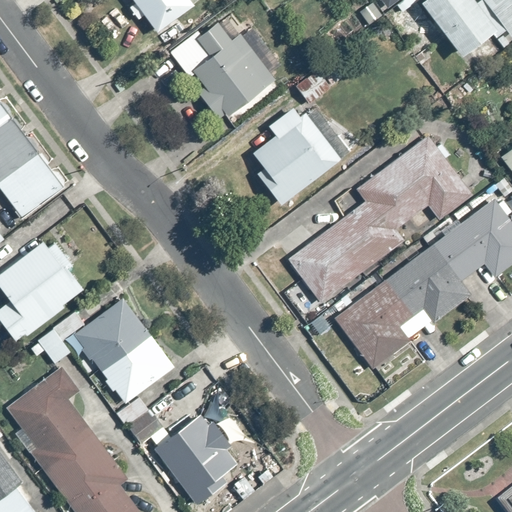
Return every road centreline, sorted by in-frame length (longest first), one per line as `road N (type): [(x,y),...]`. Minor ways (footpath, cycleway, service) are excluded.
road 1 (residential): [(0,17),(105,158),(171,220),(359,475)]
road 2 (secondary): [(359,475),(511,359)]
